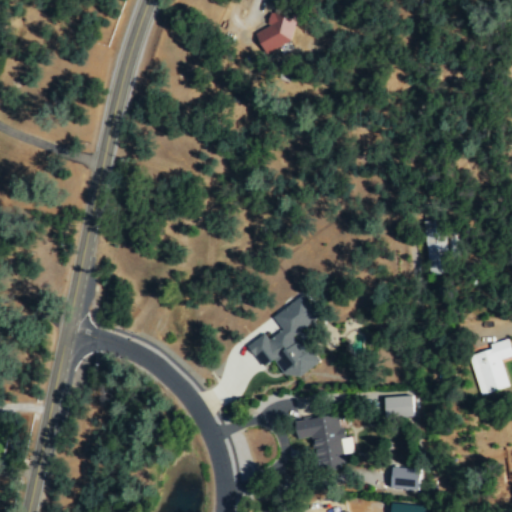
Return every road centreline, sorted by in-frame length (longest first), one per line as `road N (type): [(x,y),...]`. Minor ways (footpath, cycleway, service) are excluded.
road 1 (tertiary): [(65,327),(116,96),(146,0)]
road 2 (residential): [(65,327),(135,350),(182,387),(215,450),(222,511)]
road 3 (tertiary): [(25,511),(65,327)]
